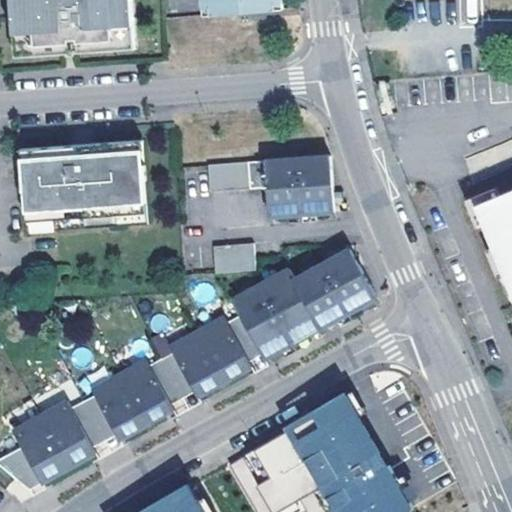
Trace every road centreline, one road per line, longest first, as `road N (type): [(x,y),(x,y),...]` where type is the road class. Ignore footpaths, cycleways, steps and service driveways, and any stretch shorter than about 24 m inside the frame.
road 1 (residential): [(428,326),(384,338),(76,511)]
road 2 (unclassified): [(0,104),(337,79)]
road 3 (tertiary): [(337,79),(358,163),(428,326)]
road 4 (tertiary): [(428,326),(507,511)]
